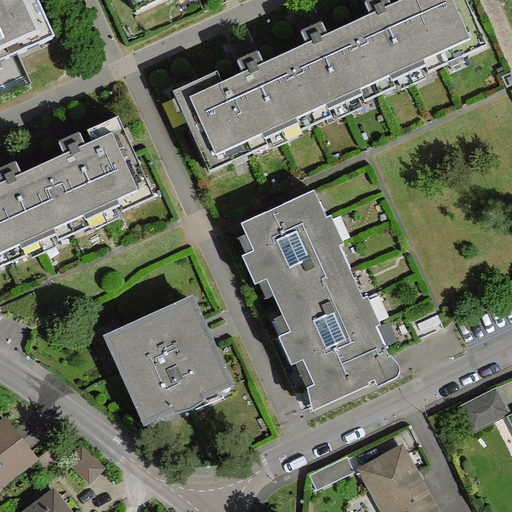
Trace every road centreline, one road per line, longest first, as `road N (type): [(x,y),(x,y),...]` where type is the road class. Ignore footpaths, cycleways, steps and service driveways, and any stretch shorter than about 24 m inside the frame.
road 1 (residential): [(201,507),(256,472),(511,351)]
road 2 (tertiary): [(0,366),(201,507)]
